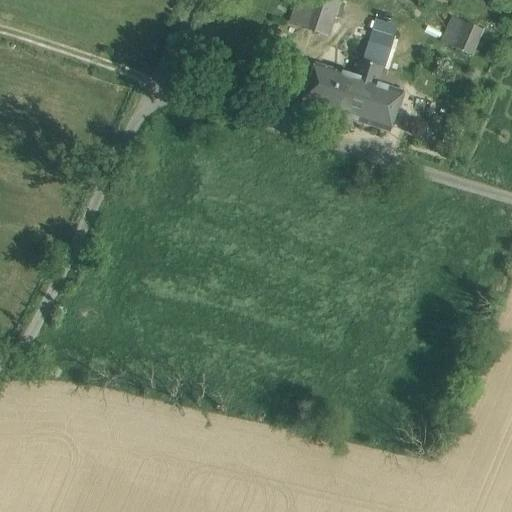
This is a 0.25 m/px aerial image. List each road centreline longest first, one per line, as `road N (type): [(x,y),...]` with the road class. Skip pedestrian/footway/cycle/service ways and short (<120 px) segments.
road 1 (track): [(0,357),(70,310),(122,171),(216,113),(511,206)]
road 2 (unknown): [(0,57),(167,143)]
